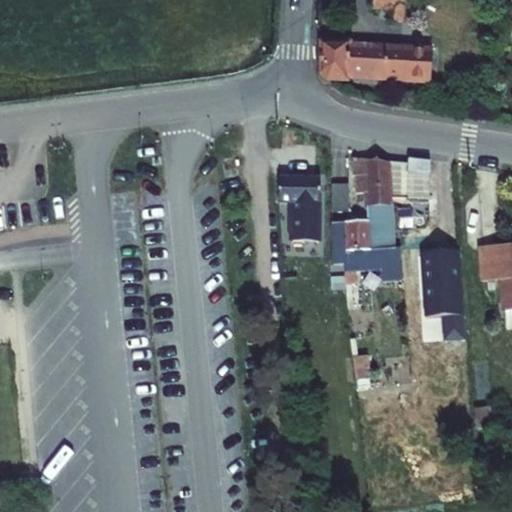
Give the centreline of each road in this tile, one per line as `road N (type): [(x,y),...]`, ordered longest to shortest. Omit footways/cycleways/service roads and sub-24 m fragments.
road 1 (track): [(292,511),(252,94)]
road 2 (residential): [(0,124),(301,84)]
road 3 (tertiary): [(511,148),(341,119),(314,104),(301,84)]
